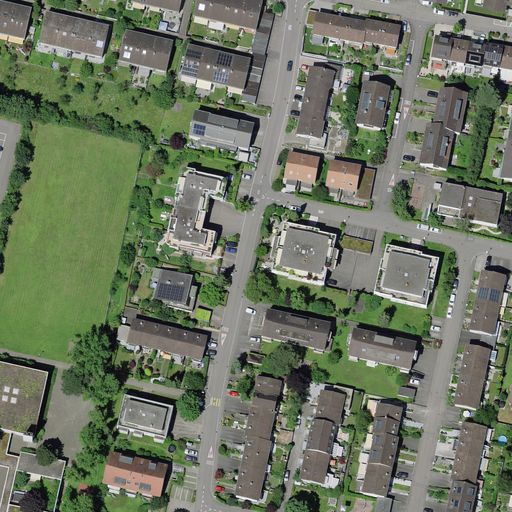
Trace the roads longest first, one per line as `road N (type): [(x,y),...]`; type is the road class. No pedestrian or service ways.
road 1 (residential): [(202,509),(215,402),(260,195)]
road 2 (residential): [(412,511),(472,242)]
road 3 (residential): [(381,221),(421,14)]
road 4 (residential): [(260,195),(295,0)]
road 5 (residential): [(260,195),(381,221)]
